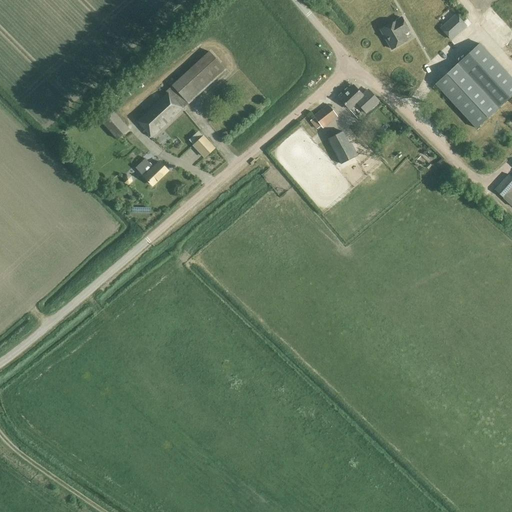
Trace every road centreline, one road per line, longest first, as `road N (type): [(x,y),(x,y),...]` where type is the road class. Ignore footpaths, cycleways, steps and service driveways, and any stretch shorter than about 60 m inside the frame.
road 1 (unclassified): [(352,64),(0,362)]
road 2 (unclassified): [(487,188),(352,64)]
